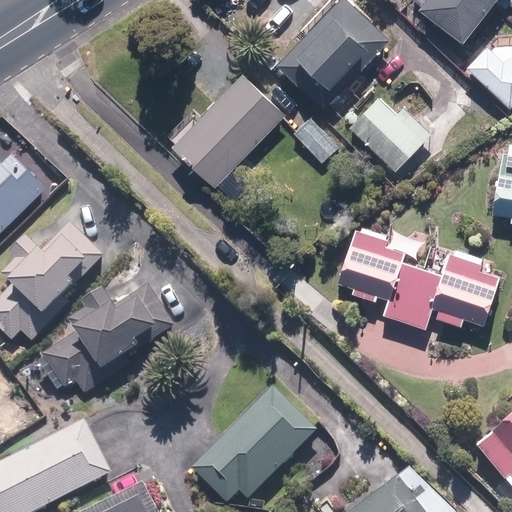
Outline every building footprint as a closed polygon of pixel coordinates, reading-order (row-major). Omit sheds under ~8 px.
[(303,33),(273,65),(321,111),(390,39),(348,0),(328,0),(300,30),(303,33)] [(459,45),(492,0),(423,0),(415,12),(459,45)] [(511,55),(500,63),(484,47),(464,68),(507,110),(511,106),(511,55)] [(232,81),(168,148),(212,190),(216,185),(234,202),(248,187),(231,171),(285,115),(241,73),(232,81)] [(491,113),(466,86),(451,100),(476,127),(491,113)] [(376,99),(347,129),(393,173),(430,134),(422,126),(402,107),(393,116),(376,99)] [(338,147),(309,118),(292,135),(321,164),(338,147)] [(511,145),(500,143),(489,214),(507,217),(506,223),(511,224),(511,145)] [(0,236),(45,191),(10,156),(0,165),(0,236)] [(84,240),(67,224),(40,253),(24,237),(5,257),(11,263),(0,274),(0,279),(5,284),(2,287),(5,290),(0,294),(0,334),(9,343),(18,333),(30,344),(71,302),(63,295),(76,282),(78,284),(103,258),(84,240)] [(355,227),(335,290),(384,305),(380,315),(423,329),(427,318),(460,328),(463,320),(483,327),(499,277),(478,270),(482,258),(450,248),(441,275),(400,262),(403,252),(384,246),(387,237),(355,227)] [(174,327),(146,286),(113,308),(100,290),(78,305),(83,312),(67,323),(72,331),(69,333),(71,337),(41,357),(63,389),(75,382),(84,396),(132,363),(127,355),(143,344),(144,347),(174,327)] [(271,388),(189,471),(225,507),(237,495),(246,503),(316,432),(271,388)] [(511,415),(474,448),(511,491),(511,415)] [(0,511),(35,511),(110,475),(84,422),(0,464),(0,511)] [(422,511),(397,477),(350,511),(422,511)] [(155,511),(141,484),(84,511),(155,511)]
